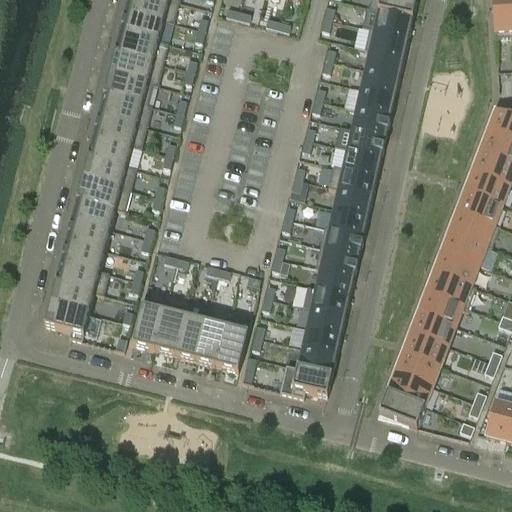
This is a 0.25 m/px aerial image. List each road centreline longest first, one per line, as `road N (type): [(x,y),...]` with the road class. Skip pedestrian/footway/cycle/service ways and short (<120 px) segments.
road 1 (residential): [(98,0),(9,351),(336,435)]
road 2 (residential): [(336,435),(437,0)]
road 3 (residential): [(336,435),(511,480)]
